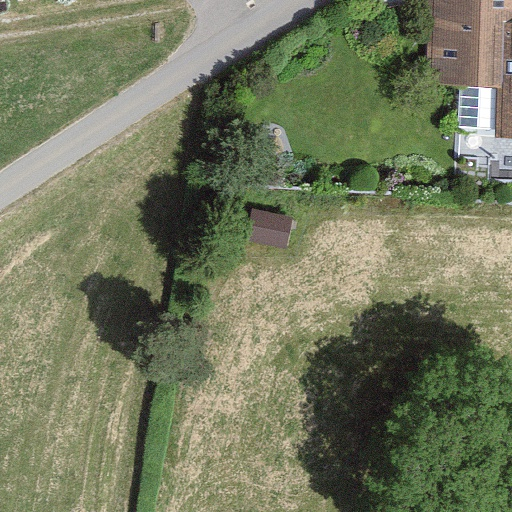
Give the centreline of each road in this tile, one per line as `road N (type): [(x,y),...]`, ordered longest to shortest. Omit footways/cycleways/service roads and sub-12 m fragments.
road 1 (unclassified): [(312,0),(0,190)]
road 2 (track): [(0,25),(156,0)]
